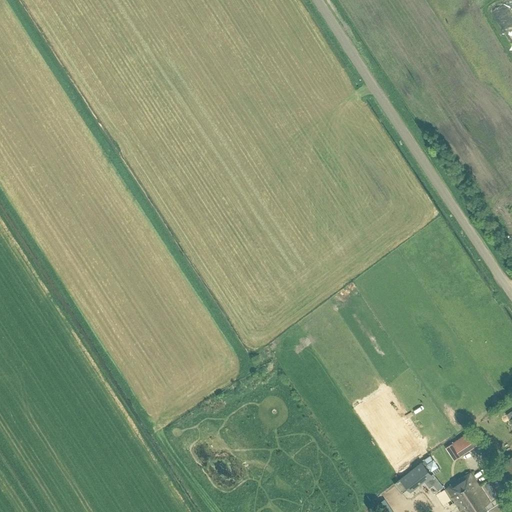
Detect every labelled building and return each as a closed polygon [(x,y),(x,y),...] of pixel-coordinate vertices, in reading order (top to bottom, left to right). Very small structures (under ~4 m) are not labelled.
[(469,431),(445,447),(454,460),(477,444),(469,431)] [(511,454),(500,464),(511,479),(511,454)] [(432,474),(421,461),(400,478),(410,491),(432,474)] [(443,475),(448,470),(444,466),(438,470),(443,475)] [(498,467),(493,470),(499,480),(505,477),(498,467)] [(471,472),(446,488),(462,511),(486,511),(483,507),(490,502),(471,472)]
